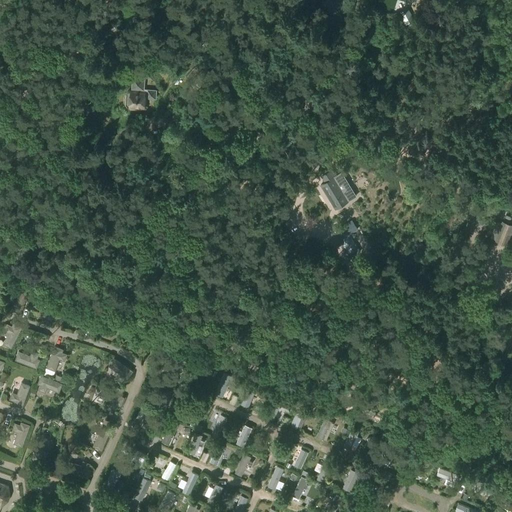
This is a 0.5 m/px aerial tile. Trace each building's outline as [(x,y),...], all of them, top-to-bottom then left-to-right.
[(126,93),(125,104),(127,106),(129,106),(130,106),(130,107),(144,108),(144,99),(156,99),(157,89),(144,88),(145,77),(130,77),(130,91),(128,91),(126,93)] [(324,182),(319,184),(335,209),(350,200),(336,177),(337,177),(332,168),(320,175),(324,182)] [(239,185),(238,175),(226,176),(227,187),(239,185)] [(511,224),(501,221),(494,240),(503,243),(507,232),(511,234),(511,231),(511,224)] [(343,225),(335,230),(346,247),(354,242),(343,225)] [(20,289),(12,309),(20,312),(28,292),(20,289)] [(50,299),(42,320),(50,323),(58,302),(50,299)] [(67,301),(64,310),(86,318),(89,310),(67,301)] [(101,315),(97,323),(118,332),(122,324),(101,315)] [(13,323),(3,343),(11,347),(21,327),(13,323)] [(132,328),(128,336),(149,345),(153,337),(132,328)] [(54,345),(46,367),(55,370),(63,348),(54,345)] [(18,351),(15,360),(36,368),(40,360),(18,351)] [(114,358),(108,365),(127,378),(132,371),(114,358)] [(194,360),(184,379),(191,383),(201,364),(194,360)] [(225,371),(215,392),(223,396),(233,375),(225,371)] [(40,375),(37,383),(58,392),(62,384),(40,375)] [(21,383),(13,404),(22,407),(30,386),(21,383)] [(250,384),(241,404),(248,407),(256,387),(250,384)] [(103,388),(99,397),(120,405),(123,397),(103,388)] [(164,391),(157,409),(165,412),(171,394),(164,391)] [(276,396),(266,416),(273,419),(283,399),(276,396)] [(194,402),(187,420),(194,423),(202,405),(194,402)] [(299,405),(291,425),(297,428),(306,407),(299,405)] [(140,410),(129,430),(135,433),(146,413),(140,410)] [(221,414),(212,432),(219,435),(228,417),(221,414)] [(325,418),(316,437),(323,440),(332,421),(325,418)] [(171,421),(162,440),(168,444),(178,424),(171,421)] [(21,422),(14,443),(22,446),(30,425),(21,422)] [(242,432),(237,444),(245,447),(253,428),(245,424),(244,428),(241,426),(239,431),(242,432)] [(102,426),(94,445),(102,449),(111,430),(102,426)] [(352,429),(343,446),(349,449),(358,432),(352,429)] [(188,450),(188,451),(195,453),(202,435),(196,432),(195,432),(188,450)] [(37,436),(30,457),(38,460),(40,456),(46,439),(37,436)] [(120,441),(116,449),(143,462),(147,453),(120,441)] [(218,441),(211,457),(218,460),(225,444),(218,441)] [(383,446),(379,454),(399,464),(403,456),(383,446)] [(301,448),(294,464),(300,467),(308,451),(301,448)] [(157,453),(155,461),(162,463),(165,455),(157,453)] [(244,453),(235,471),(242,474),(251,457),(244,453)] [(415,458),(406,479),(413,482),(422,461),(415,458)] [(326,459),(317,479),(324,482),(333,462),(326,459)] [(163,467),(161,472),(163,473),(162,476),(167,479),(176,463),(170,460),(166,469),(163,467)] [(69,462),(66,470),(87,478),(90,469),(80,466),(69,462)] [(277,465),(268,485),(274,488),(283,468),(277,465)] [(440,467),(437,475),(456,482),(458,474),(440,467)] [(112,468),(103,488),(111,491),(120,471),(112,468)] [(351,469),(343,487),(350,491),(359,473),(351,469)] [(192,471),(182,492),(188,495),(198,474),(192,471)] [(301,476),(293,494),(299,497),(308,480),(301,476)] [(143,477),(135,496),(142,499),(150,481),(143,477)] [(0,506),(1,507),(8,501),(10,494),(8,484),(0,481),(0,506)] [(216,484),(207,502),(214,505),(223,487),(216,484)] [(168,490),(159,508),(166,511),(175,494),(168,490)] [(337,494),(327,511),(335,511),(343,497),(337,494)] [(242,496),(234,511),(242,511),(248,499),(242,496)] [(190,501),(185,511),(194,511),(198,505),(190,501)] [(511,511),(511,506),(506,502),(502,506),(510,511),(511,511)] [(459,503),(456,510),(460,511),(475,511),(476,510),(459,503)]
